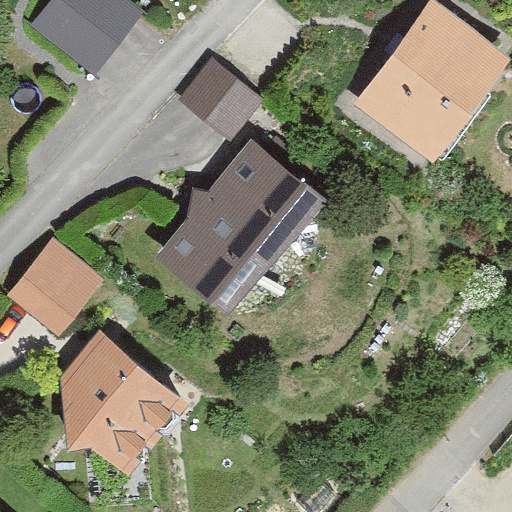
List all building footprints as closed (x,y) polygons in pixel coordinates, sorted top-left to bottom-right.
[(122,0),(63,0),(44,26),(93,62),(133,8),(122,0)] [(495,56),(435,12),(369,102),(429,145),(495,56)] [(256,100),(212,66),(187,97),(231,132),(256,100)] [(315,194),(254,145),(168,254),(229,303),(315,194)] [(96,279),(56,247),(20,292),(60,324),(96,279)] [(173,390),(101,342),(73,376),(75,419),(127,458),(173,390)]
